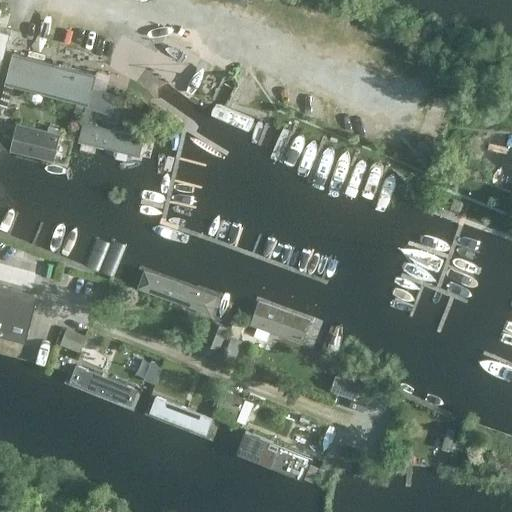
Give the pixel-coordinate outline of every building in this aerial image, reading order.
[(96,74),(14,53),(6,85),(88,106),(96,74)] [(113,96),(93,91),(90,105),(109,110),(113,96)] [(19,123),(13,150),(15,151),(55,160),(61,133),(19,123)] [(84,124),(80,142),(129,154),(141,157),(145,139),(84,124)] [(220,295),(145,268),(139,286),(214,313),(220,295)] [(0,334),(27,341),(39,295),(0,284),(0,334)] [(313,318),(261,300),(252,323),(305,342),(313,318)] [(221,349),(230,326),(213,319),(204,342),(221,349)] [(234,325),(230,336),(240,339),(243,327),(234,325)] [(81,351),(87,336),(68,329),(62,344),(81,351)] [(138,387),(76,361),(69,380),(131,405),(138,387)] [(149,369),(160,373),(163,365),(152,361),(149,369)] [(357,399),(362,384),(338,376),(333,391),(357,399)] [(237,413),(243,399),(225,391),(219,406),(237,413)] [(222,418),(155,393),(149,411),(216,437),(222,418)] [(449,450),(456,430),(448,427),(442,447),(449,450)] [(301,452),(242,428),(237,444),(295,468),(301,452)]
